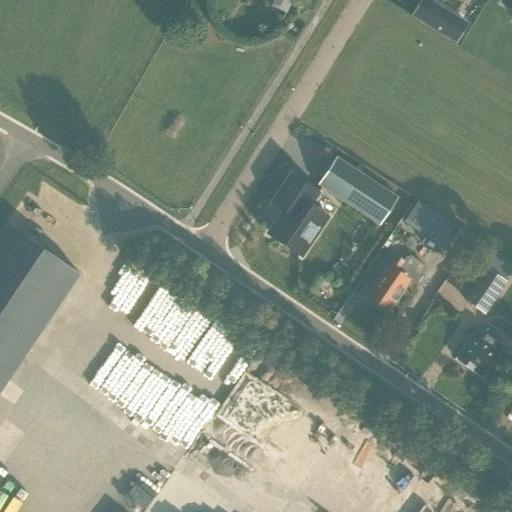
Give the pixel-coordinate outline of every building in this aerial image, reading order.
[(422,0),(412,16),(456,44),(469,24),(430,0),(422,0)] [(511,0),(504,0),(503,3),(511,9),(511,0)] [(319,186),(380,226),(398,199),(337,158),(319,186)] [(271,235),(301,255),(326,218),(309,207),(318,194),(292,176),(274,203),(287,212),(271,235)] [(404,223),(437,244),(450,223),(417,202),(404,223)] [(6,225),(0,234),(0,393),(80,275),(6,225)] [(460,229),(440,261),(450,268),(470,236),(460,229)] [(389,266),(367,299),(388,313),(409,283),(411,284),(415,284),(424,270),(423,265),(409,256),(405,257),(403,261),(396,256),(389,266)] [(463,300),(484,314),(506,282),(484,267),(463,300)] [(482,378),(503,347),(509,338),(490,325),(484,335),(477,330),(457,360),(482,378)] [(293,454),(334,400),(312,384),(271,438),(293,454)] [(102,484),(117,465),(100,451),(93,459),(89,456),(63,489),(75,498),(92,476),(102,484)]
